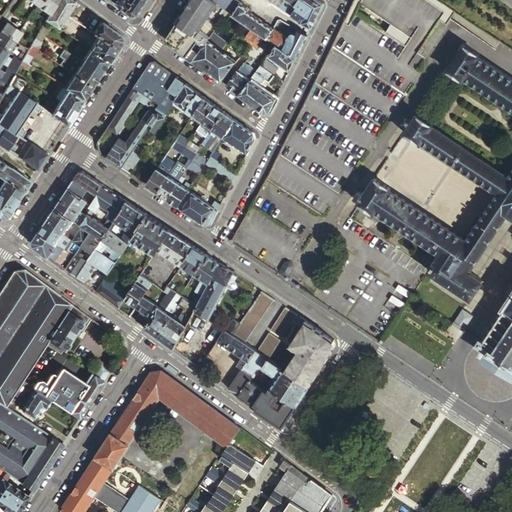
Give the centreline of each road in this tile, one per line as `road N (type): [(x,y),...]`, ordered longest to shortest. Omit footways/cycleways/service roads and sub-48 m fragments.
road 1 (residential): [(149,343),(36,511)]
road 2 (residential): [(356,338),(511,443)]
road 3 (tertiary): [(9,242),(149,343)]
road 4 (residential): [(214,242),(356,338)]
road 5 (residential): [(71,148),(214,242)]
road 6 (tertiary): [(149,343),(284,444)]
road 7 (residential): [(270,132),(142,38)]
road 8 (residential): [(270,132),(334,2)]
road 9 (residential): [(71,148),(142,38)]
road 10 (residential): [(356,338),(284,444)]
road 11 (residential): [(214,242),(270,132)]
